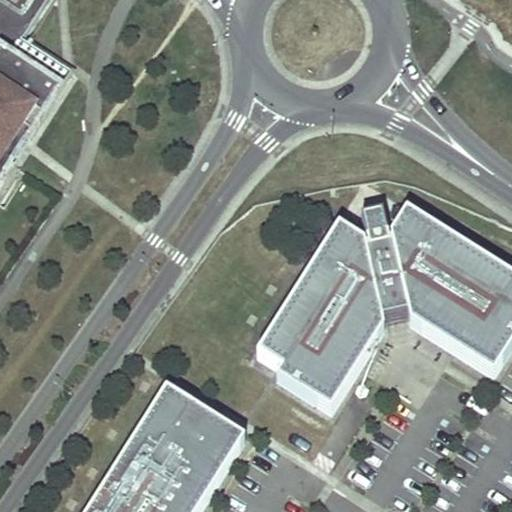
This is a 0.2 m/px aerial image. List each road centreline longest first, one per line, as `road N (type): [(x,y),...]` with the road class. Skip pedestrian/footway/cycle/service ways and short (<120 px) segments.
road 1 (secondary): [(3,511),(241,173),(312,108)]
road 2 (secondary): [(251,67),(213,157),(0,461)]
road 3 (tertiary): [(511,185),(421,93),(391,42)]
road 4 (tertiary): [(345,103),(399,123),(511,187)]
